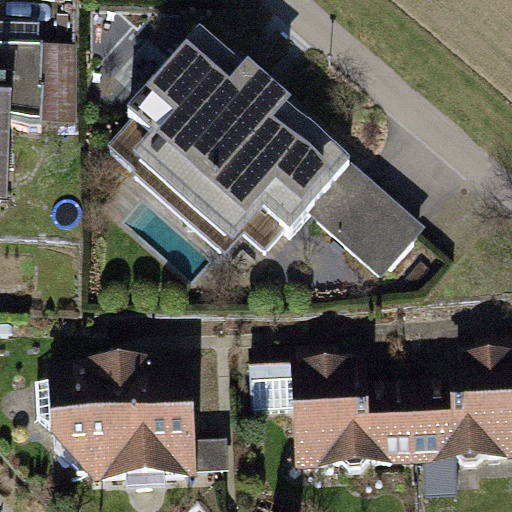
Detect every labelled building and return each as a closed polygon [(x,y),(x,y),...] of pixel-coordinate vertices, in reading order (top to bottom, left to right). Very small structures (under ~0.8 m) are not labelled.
[(199,43),(106,149),(229,257),(246,239),(269,259),(346,172),(199,43)] [(0,45),(0,204),(8,205),(11,132),(75,134),(78,48),(0,45)] [(365,168),(320,218),(387,279),(432,228),(365,168)] [(299,410),(301,471),(511,461),(511,346),(484,348),(485,360),(455,362),(457,392),(365,397),(363,364),(335,366),(334,354),(254,357),(257,412),(299,410)] [(55,378),(57,451),(100,484),(191,481),(188,373),(55,378)]
